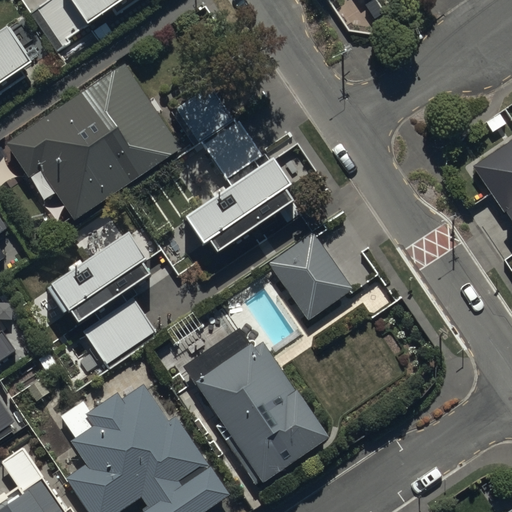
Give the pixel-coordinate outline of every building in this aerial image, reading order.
[(145,0),(63,0),(38,18),(64,55),(72,49),(70,45),(87,33),(90,38),(145,0)] [(0,98),(33,76),(9,39),(1,45),(0,43),(0,98)] [(122,59),(3,137),(26,172),(36,165),(72,218),(141,173),(138,168),(177,142),(122,59)] [(215,82),(174,108),(196,142),(237,115),(215,82)] [(244,115),(203,141),(229,181),(187,208),(210,244),(215,241),(222,252),(298,204),(291,193),(296,189),(268,147),(266,149),(244,115)] [(511,147),(473,174),(488,197),(468,211),(495,251),(511,239),(511,147)] [(143,249),(124,222),(48,274),(74,312),(146,263),(138,253),(143,249)] [(313,239),(270,270),(311,328),(354,297),(313,239)] [(156,329),(133,294),(84,328),(107,362),(156,329)] [(0,432),(15,423),(0,400),(0,358),(15,349),(2,331),(0,332),(0,432)] [(330,446),(264,348),(256,354),(253,350),(250,352),(239,336),(185,372),(264,490),(330,446)] [(168,427),(144,391),(123,406),(119,400),(92,418),(84,406),(62,421),(77,443),(72,447),(87,469),(68,483),(87,511),(127,511),(142,502),(149,511),(217,511),(231,503),(175,422),(168,427)] [(63,511),(42,479),(23,493),(21,490),(8,499),(5,494),(0,496),(0,511),(63,511)]
